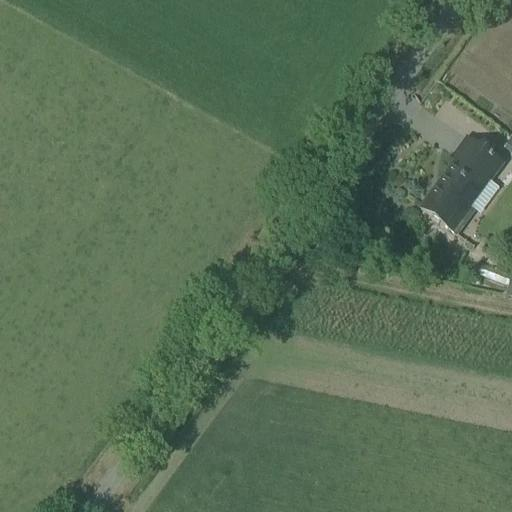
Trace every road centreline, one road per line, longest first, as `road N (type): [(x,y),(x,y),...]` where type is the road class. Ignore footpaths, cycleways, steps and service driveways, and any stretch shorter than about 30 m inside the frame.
road 1 (unclassified): [(89,511),(463,0)]
road 2 (track): [(267,265),(511,313)]
